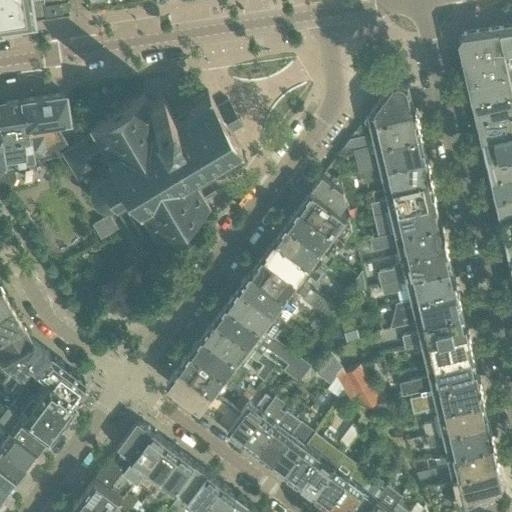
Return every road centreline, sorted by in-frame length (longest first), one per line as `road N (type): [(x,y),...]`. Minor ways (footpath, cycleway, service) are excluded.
road 1 (residential): [(129,379),(334,105),(339,11)]
road 2 (residential): [(511,380),(418,0)]
road 3 (tertiary): [(339,11),(0,62)]
road 4 (residential): [(302,511),(129,379)]
road 5 (residential): [(5,247),(49,320),(129,379)]
road 6 (residential): [(28,511),(129,379)]
